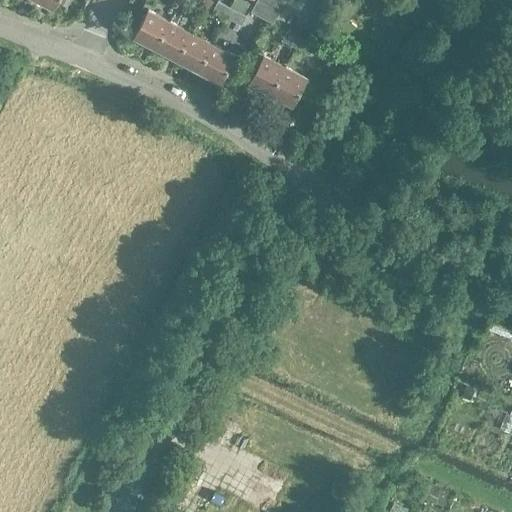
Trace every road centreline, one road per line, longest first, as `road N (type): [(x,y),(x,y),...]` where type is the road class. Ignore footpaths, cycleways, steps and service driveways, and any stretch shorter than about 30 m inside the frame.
road 1 (unclassified): [(134,511),(298,174)]
road 2 (unclassified): [(298,174),(198,110),(83,57)]
road 3 (unclassified): [(511,282),(348,206),(298,174)]
